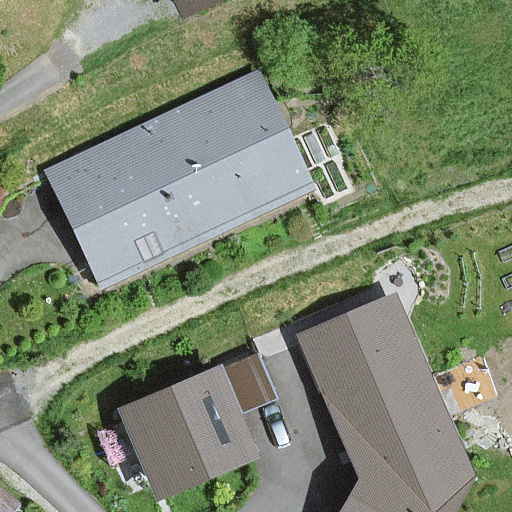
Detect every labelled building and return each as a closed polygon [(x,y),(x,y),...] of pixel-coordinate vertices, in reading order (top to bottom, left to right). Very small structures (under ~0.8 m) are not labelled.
[(214,0),(181,0),(188,13),(214,0)] [(255,79),(51,174),(102,281),(305,186),(255,79)] [(390,300),(308,334),(367,474),(346,511),(450,511),(467,482),(390,300)] [(219,373),(128,411),(162,493),(254,456),(219,373)] [(0,511),(9,511),(15,504),(0,491),(0,511)]
